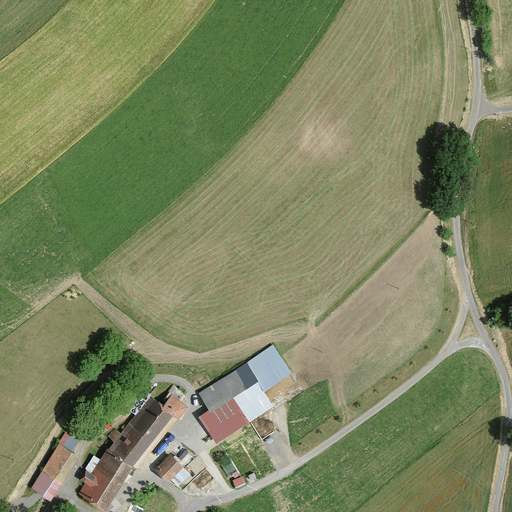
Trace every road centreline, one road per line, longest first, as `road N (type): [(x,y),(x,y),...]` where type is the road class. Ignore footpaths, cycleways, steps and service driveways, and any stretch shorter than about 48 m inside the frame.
road 1 (unclassified): [(469,0),(475,108),(454,197),(469,294),(509,396),(494,511)]
road 2 (track): [(108,511),(146,472),(194,503),(261,484),(423,373),(450,347),(469,294)]
